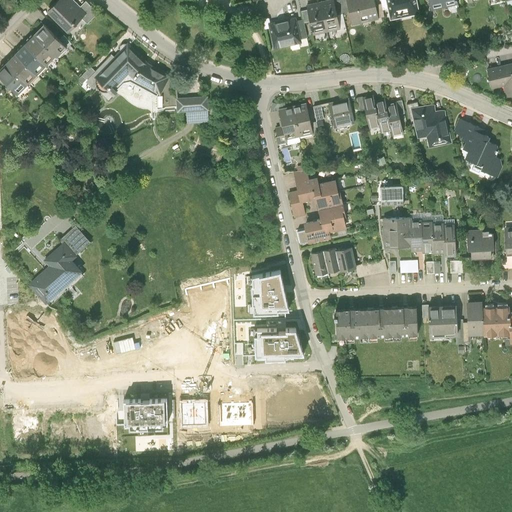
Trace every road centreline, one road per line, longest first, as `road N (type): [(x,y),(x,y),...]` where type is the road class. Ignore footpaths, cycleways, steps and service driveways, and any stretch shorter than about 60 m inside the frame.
road 1 (residential): [(325,362),(121,381),(91,391),(11,391),(0,380)]
road 2 (track): [(354,433),(342,453),(148,487)]
road 3 (residential): [(258,84),(303,296)]
road 4 (residential): [(303,296),(511,285)]
road 5 (residential): [(106,0),(173,50),(258,84)]
road 6 (residential): [(258,84),(349,73),(408,77)]
